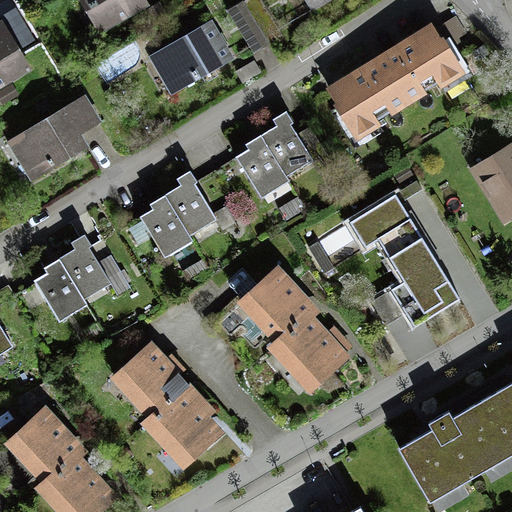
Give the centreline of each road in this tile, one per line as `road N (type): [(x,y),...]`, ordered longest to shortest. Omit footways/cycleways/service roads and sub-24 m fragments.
road 1 (residential): [(412,0),(0,268)]
road 2 (residential): [(511,317),(182,506)]
